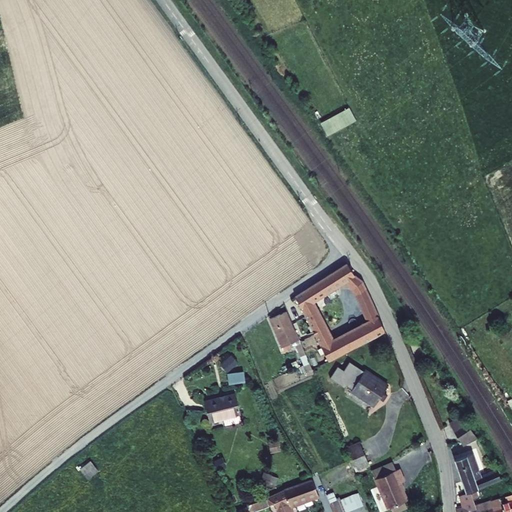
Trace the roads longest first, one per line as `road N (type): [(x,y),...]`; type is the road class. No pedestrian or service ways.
road 1 (residential): [(163,0),(373,286),(442,457),(449,511)]
road 2 (track): [(347,248),(83,443),(4,511)]
